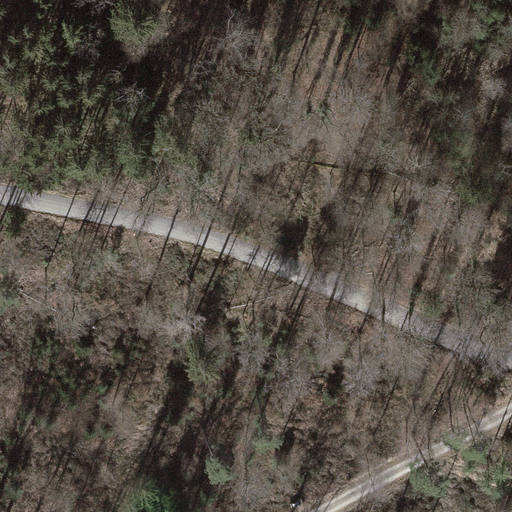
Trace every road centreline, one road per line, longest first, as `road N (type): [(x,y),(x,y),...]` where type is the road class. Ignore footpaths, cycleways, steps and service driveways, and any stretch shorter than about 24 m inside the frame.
road 1 (track): [(0,192),(226,240),(511,358)]
road 2 (track): [(315,511),(511,403)]
